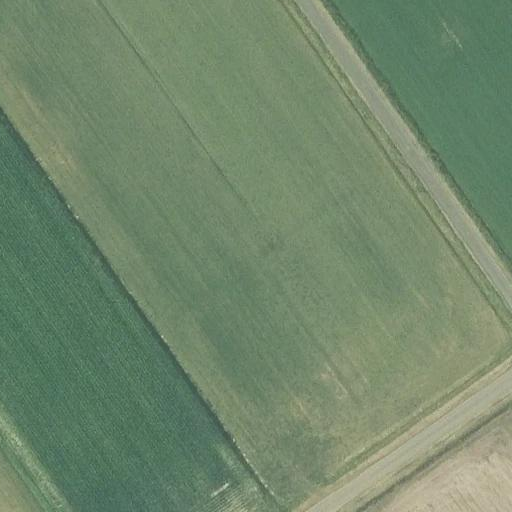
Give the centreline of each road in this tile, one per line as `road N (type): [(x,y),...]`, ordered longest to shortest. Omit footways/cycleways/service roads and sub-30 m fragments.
road 1 (unclassified): [(305,0),(511,300)]
road 2 (unclassified): [(322,511),(511,379)]
